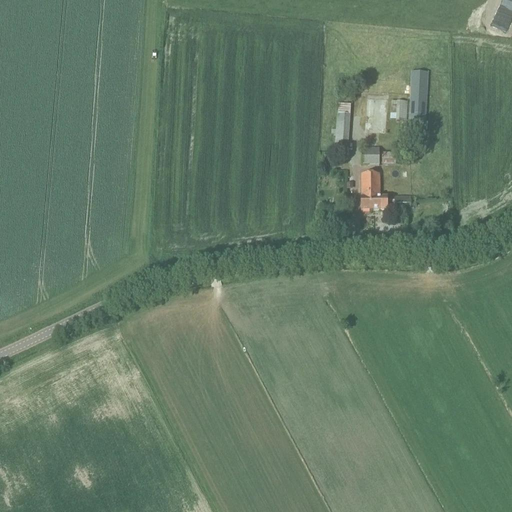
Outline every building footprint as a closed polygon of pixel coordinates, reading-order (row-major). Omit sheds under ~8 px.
[(412,74),(409,133),(425,134),(428,75),(412,74)] [(360,133),(382,134),(385,100),(384,100),(385,93),(362,91),(362,99),(360,133)] [(406,123),(407,104),(398,103),(397,123),(406,123)] [(337,115),(334,156),(348,156),(350,116),(351,106),(338,105),(338,115),(337,115)] [(379,150),(361,149),(362,166),(379,166),(379,150)] [(380,176),(362,176),(362,199),(361,199),(361,212),(388,212),(388,197),(380,197),(380,176)] [(394,198),(394,209),(410,208),(410,197),(394,198)]
